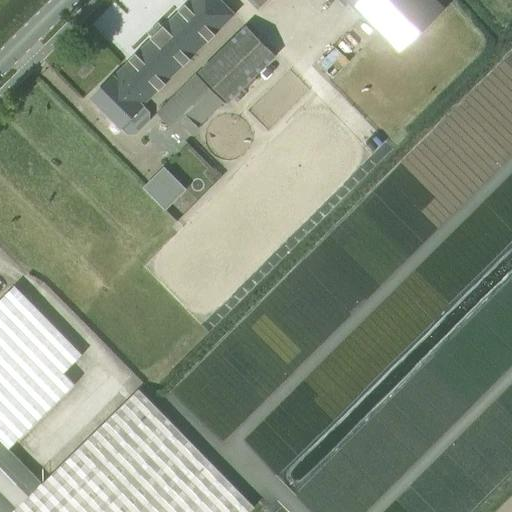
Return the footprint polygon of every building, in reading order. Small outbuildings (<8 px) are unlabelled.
[(219,0),(191,0),(116,75),(115,75),(92,98),(120,127),(143,104),(143,103),(233,14),(219,0)] [(249,0),(258,8),(265,0),(249,0)] [(436,0),(348,0),(400,53),(445,8),(436,0)] [(227,102),(275,55),(245,25),(198,71),(227,102)] [(190,146),(208,128),(210,126),(205,122),(224,102),(195,73),(156,112),(190,146)] [(156,189),(167,201),(182,186),(171,175),(156,189)] [(0,511),(10,511),(41,483),(8,448),(70,385),(59,374),(77,355),(14,285),(0,298),(0,511)] [(248,511),(254,507),(139,389),(11,511),(248,511)]
